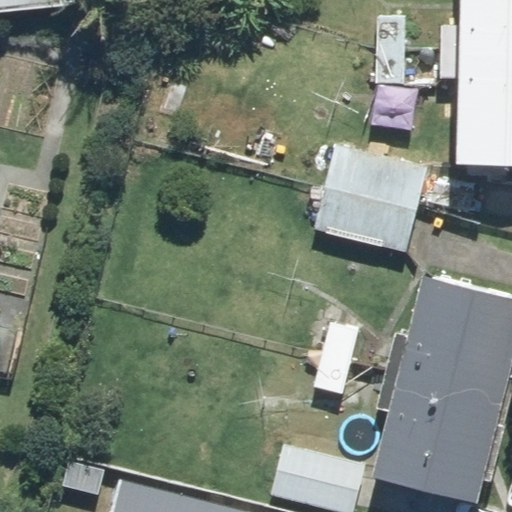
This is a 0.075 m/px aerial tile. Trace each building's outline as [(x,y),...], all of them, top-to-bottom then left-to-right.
[(83,0),(0,0),(0,10),(84,3),(83,0)] [(511,0),(469,0),(469,11),(442,11),(441,81),(469,81),(469,160),(511,160),(511,0)] [(411,9),(384,8),(378,116),(405,118),(411,9)] [(439,166),(336,141),(315,225),(418,250),(439,166)] [(511,284),(432,268),(418,334),(399,330),(384,401),(403,405),(389,469),(498,492),(511,426),(511,284)] [(364,332),(311,322),(304,361),(327,366),(323,389),(352,394),(364,332)] [(360,511),(373,460),(286,439),(272,493),(349,511),(360,511)] [(198,511),(202,495),(116,476),(108,511),(198,511)]
